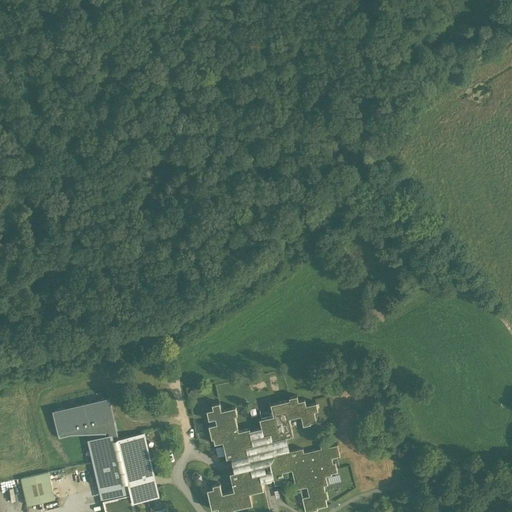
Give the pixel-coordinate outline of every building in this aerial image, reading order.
[(273,415),(259,418),(261,427),(250,429),(250,427),(239,430),(235,415),(238,414),(236,406),(221,409),(221,408),(222,407),(221,404),(220,404),(220,401),(212,403),(213,408),(207,409),(209,419),(216,417),(217,422),(209,424),(211,433),(209,433),(210,437),(211,436),(212,438),(214,437),(215,443),(223,441),(227,458),(232,457),(235,470),(230,471),(234,489),(223,492),(222,491),(220,481),(213,483),(213,486),(207,488),(210,502),(209,502),(210,506),(211,506),(212,508),(218,506),(219,510),(225,508),(226,511),(234,510),(234,507),(253,503),(250,491),(264,488),(262,479),(264,479),(265,482),(272,481),(271,477),(273,477),(275,484),(285,482),(282,471),(291,469),(292,470),(294,480),(293,481),(295,488),(306,486),(307,486),(309,494),(302,496),(305,511),(318,508),(317,507),(327,505),(326,498),(328,497),(327,489),(325,490),(324,484),(328,484),(326,475),(332,474),(331,472),(338,471),(335,461),(333,462),(332,457),(340,455),(338,443),(329,445),(328,442),(320,444),(321,447),(304,451),(303,447),(289,450),(286,436),(294,435),(289,417),(300,415),(301,415),(303,425),(311,423),(310,422),(317,420),(316,419),(317,419),(317,415),(315,415),(314,410),(318,409),(318,407),(319,407),(318,403),(317,404),(316,401),(306,404),(305,398),(298,400),(297,394),(289,396),(289,399),(270,403),(273,415)] [(105,433),(106,442),(119,438),(109,397),(52,410),(59,437),(71,434),(105,433)] [(119,438),(106,442),(90,445),(103,500),(131,493),(133,503),(158,497),(143,433),(119,438)] [(49,471),(21,477),(27,505),(55,498),(49,471)] [(105,511),(168,511),(168,507),(144,511),(135,511),(133,503),(131,493),(103,500),(105,511)]
